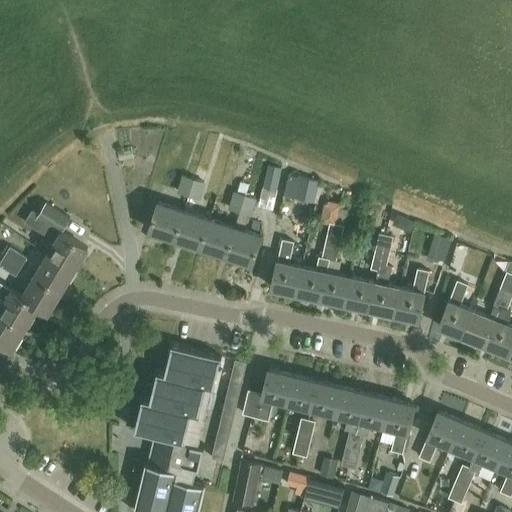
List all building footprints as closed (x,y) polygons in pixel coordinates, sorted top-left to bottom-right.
[(277,191),(282,168),(268,165),(263,188),(277,191)] [(194,178),(182,174),(177,191),(189,195),(194,178)] [(320,180),(299,176),(294,198),(316,203),(320,180)] [(206,181),(194,178),(189,195),(201,198),(206,181)] [(227,208),(239,211),(244,194),(233,191),(227,208)] [(256,198),(244,194),(239,211),(235,225),(226,253),(252,262),(261,234),(244,228),(249,214),(251,215),(256,198)] [(322,220),(330,221),(336,223),(340,203),(327,200),(322,220)] [(149,229),(175,237),(184,209),(158,201),(149,229)] [(47,252),(75,270),(88,248),(61,231),(70,217),(46,203),(39,214),(32,210),(24,222),(55,241),(47,252)] [(175,237),(200,245),(209,217),(184,209),(175,237)] [(226,253),(235,225),(209,217),(200,245),(226,253)] [(326,239),(340,242),(344,225),(330,221),(326,239)] [(379,232),(375,250),(390,253),(393,235),(379,232)] [(271,286),(296,291),(302,264),(290,261),(294,240),(283,238),(278,259),(277,259),(271,286)] [(326,239),(322,256),(319,255),(316,267),(302,264),(296,291),(321,297),(327,269),(329,258),(337,259),(340,242),(326,239)] [(9,245),(3,254),(21,265),(26,255),(9,245)] [(371,267),(378,269),(386,270),(387,263),(390,253),(375,250),(371,267)] [(34,274),(62,291),(75,270),(47,252),(34,274)] [(21,265),(3,254),(0,259),(0,264),(15,274),(21,265)] [(369,308),(394,313),(400,285),(387,283),(391,264),(387,263),(386,270),(378,269),(376,280),(369,308)] [(400,285),(394,313),(419,318),(425,291),(424,291),(429,270),(418,267),(413,288),(400,285)] [(321,297),(345,302),(351,275),(327,269),(321,297)] [(511,272),(507,271),(501,288),(511,292),(511,272)] [(62,291),(34,274),(21,295),(39,306),(48,312),(62,291)] [(369,308),(376,280),(351,275),(345,302),(369,308)] [(463,334),(473,309),(461,304),(469,283),(458,279),(450,300),(449,299),(439,325),(463,334)] [(13,290),(13,289),(0,280),(0,296),(6,300),(0,310),(0,311),(25,328),(39,306),(21,295),(13,290)] [(463,334),(486,344),(501,306),(508,309),(511,299),(511,292),(501,288),(490,315),(473,309),(463,334)] [(486,344),(509,353),(511,345),(511,324),(508,323),(511,312),(511,310),(508,309),(501,306),(486,344)] [(0,341),(12,349),(25,328),(0,311),(0,341)] [(146,461),(136,503),(149,506),(147,511),(198,511),(205,485),(205,484),(176,477),(178,469),(170,467),(172,459),(200,466),(205,444),(185,440),(191,412),(199,414),(206,385),(214,387),(221,355),(180,345),(177,359),(169,357),(165,373),(162,386),(154,384),(150,400),(147,413),(139,411),(135,430),(158,435),(152,463),(146,461)] [(247,361),(235,358),(211,457),(224,460),(247,361)] [(274,397),(286,400),(293,373),(269,367),(262,393),(249,389),(243,412),(268,418),(274,397)] [(310,407),(317,379),(293,373),(286,400),(310,407)] [(310,407),(335,413),(342,385),(317,379),(310,407)] [(357,430),(366,391),(342,385),(335,413),(348,416),(345,428),(350,429),(350,428),(357,430)] [(372,421),(384,424),(391,398),(366,391),(357,430),(350,428),(350,429),(346,446),(360,449),(365,432),(369,433),(372,421)] [(391,398),(384,424),(398,428),(392,449),(403,451),(408,431),(409,431),(416,404),(391,398)] [(439,440),(452,445),(463,420),(439,410),(428,436),(429,436),(421,456),(430,460),(439,440)] [(302,417),(298,435),(312,438),(316,421),(302,417)] [(486,430),(463,420),(452,445),(475,455),(486,430)] [(485,460),(498,465),(509,440),(486,430),(475,455),(470,467),(463,464),(456,481),(470,487),(477,470),(480,471),(485,460)] [(312,438),(298,435),(294,452),(308,455),(312,438)] [(511,441),(509,440),(498,465),(509,470),(501,490),(511,495),(511,493),(511,441)] [(360,449),(346,446),(341,464),(356,467),(360,449)] [(339,460),(325,457),(321,474),(335,477),(339,460)] [(253,503),(254,494),(260,464),(243,460),(235,499),(253,503)] [(58,484),(68,472),(55,462),(45,473),(58,484)] [(380,491),(393,495),(400,476),(387,471),(380,491)] [(311,477),(306,495),(341,504),(346,487),(311,477)] [(470,487),(456,481),(449,497),(462,503),(470,487)] [(363,511),(369,494),(353,490),(347,510),(353,511),(363,511)] [(409,511),(410,509),(391,502),(387,511),(409,511)]
